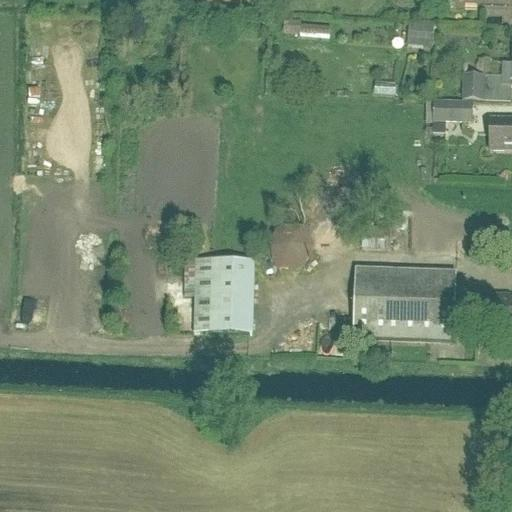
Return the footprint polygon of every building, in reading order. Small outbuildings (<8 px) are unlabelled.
[(433,24),(409,23),(407,49),(432,50),(433,24)] [(300,40),(329,42),(330,31),(301,29),(301,26),(284,25),(283,36),(300,37),(300,40)] [(221,53),(251,54),(251,44),(221,43),(221,53)] [(511,66),(502,66),(501,79),(463,78),(462,104),(507,105),(508,90),(511,90),(511,66)] [(104,104),(104,69),(90,69),(90,104),(104,104)] [(376,90),(376,100),(396,100),(396,91),(376,90)] [(425,138),(432,138),(446,138),(446,127),(473,127),(473,105),(433,105),(433,112),(426,112),(425,138)] [(511,154),(511,123),(490,123),(489,154),(511,154)] [(340,204),(311,203),(310,217),(339,218),(340,204)] [(394,210),(365,208),(365,221),(381,222),(381,226),(393,227),(394,210)] [(397,218),(396,236),(407,236),(408,219),(397,218)] [(350,257),(351,224),(334,224),(319,224),(318,256),(350,257)] [(303,275),(316,253),(304,231),(280,230),(266,252),(278,274),(303,275)] [(255,266),(211,265),(209,338),(253,339),(255,266)] [(454,346),(456,277),(355,273),(353,342),(454,346)] [(511,334),(511,304),(500,304),(501,299),(475,298),(474,338),(508,339),(508,335),(511,334)] [(24,328),(46,326),(45,310),(22,312),(24,328)]
